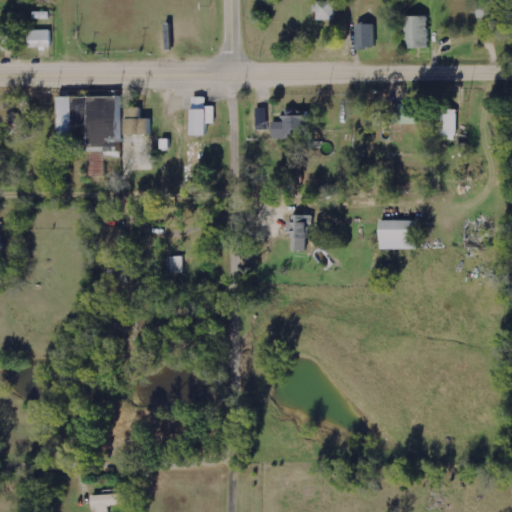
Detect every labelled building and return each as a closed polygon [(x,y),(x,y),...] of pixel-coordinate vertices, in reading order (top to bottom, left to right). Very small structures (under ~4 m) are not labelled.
[(336,21),(336,2),(317,2),(316,11),(317,12),(317,21),(336,21)] [(481,20),(500,19),(500,3),(480,4),(481,20)] [(431,17),(408,18),(409,50),(432,49),(431,17)] [(359,50),(377,49),(376,25),(358,26),(359,50)] [(0,26),(10,27),(10,44),(0,43),(0,26)] [(49,26),(49,45),(27,45),(27,26),(49,26)] [(77,123),(93,124),(93,150),(122,150),(123,98),(78,98),(77,123)] [(194,136),(210,137),(210,125),(216,125),(216,107),(209,107),(209,98),(195,98),(194,136)] [(393,125),(426,124),(425,108),(399,109),(400,110),(392,110),(393,125)] [(439,139),(458,140),(459,111),(440,110),(439,139)] [(309,112),(285,112),(285,123),(274,123),(274,140),(310,139),(309,112)] [(154,135),(153,119),(128,120),(129,136),(154,135)] [(200,181),(200,146),(189,146),(190,181),(200,181)] [(290,235),(294,235),(293,251),(310,252),(312,216),(291,216),(290,235)] [(421,251),(422,222),(384,222),(383,250),(421,251)] [(185,274),(185,258),(172,258),(172,275),(185,274)] [(94,511),(110,511),(110,507),(129,506),(128,495),(93,497),(94,511)]
